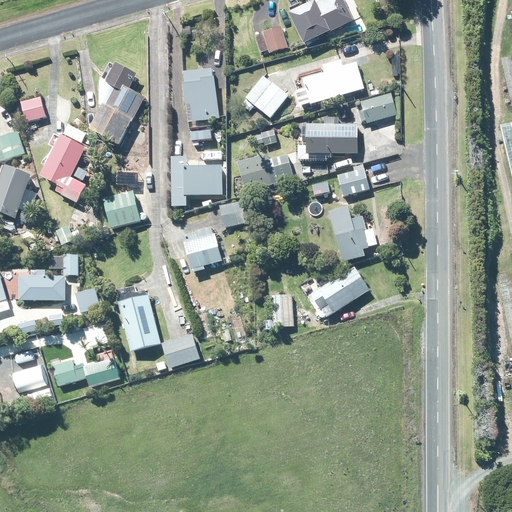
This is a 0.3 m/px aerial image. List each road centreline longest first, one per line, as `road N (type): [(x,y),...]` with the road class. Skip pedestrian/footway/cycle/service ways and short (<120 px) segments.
road 1 (tertiary): [(431,0),(438,511)]
road 2 (residential): [(0,40),(140,0)]
